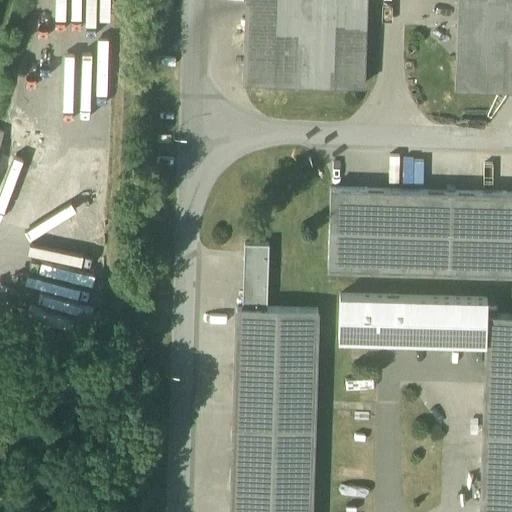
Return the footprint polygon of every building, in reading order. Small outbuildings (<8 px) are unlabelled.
[(245,0),(243,81),(363,85),(365,0),(245,0)] [(511,0),(456,0),(454,87),(511,88),(511,0)] [(478,162),(477,187),(494,188),(495,162),(478,162)] [(327,269),(511,274),(511,193),(330,188),(327,269)] [(244,242),(242,306),(266,307),(268,243),(244,242)] [(57,245),(41,282),(87,302),(103,265),(57,245)] [(338,337),(485,342),(486,314),(486,307),(486,298),(339,294),(338,337)] [(310,511),(317,309),(266,307),(242,306),(236,306),(229,511),(310,511)] [(511,511),(511,314),(496,314),(486,314),(485,342),(479,511),(511,511)] [(55,391),(80,399),(95,347),(25,327),(10,378),(33,385),(38,367),(45,369),(45,370),(60,375),(55,391)]
